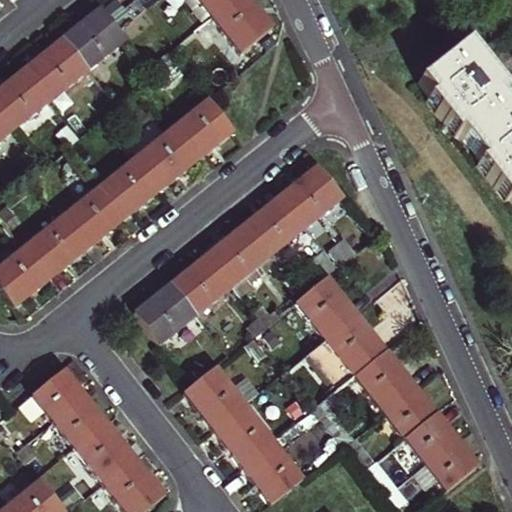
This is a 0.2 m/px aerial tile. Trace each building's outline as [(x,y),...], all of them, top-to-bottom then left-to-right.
[(193,0),(210,20),(234,0),(193,0)] [(245,0),(234,0),(210,20),(238,57),(270,31),(245,0)] [(98,12),(61,42),(87,74),(124,44),(98,12)] [(61,42),(24,71),(49,104),(76,82),(87,74),(61,42)] [(511,115),(503,105),(508,101),(482,70),(467,51),(419,88),(431,102),(427,105),(457,142),(461,139),(482,167),(479,169),(508,206),(511,203),(511,204),(511,115)] [(24,71),(0,90),(0,118),(12,134),(49,104),(24,71)] [(207,104),(170,133),(195,165),(232,135),(207,104)] [(0,118),(0,143),(12,134),(0,118)] [(158,195),(195,165),(170,133),(133,164),(158,195)] [(121,225),(158,195),(133,164),(95,194),(121,225)] [(316,169),(279,199),(305,230),(341,201),(316,169)] [(85,254),(121,225),(95,194),(60,222),(85,254)] [(241,229),(267,261),(278,252),(305,230),(279,199),(241,229)] [(47,285),(85,254),(60,222),(22,252),(47,285)] [(224,282),(230,290),(267,261),(241,229),(205,258),(224,282)] [(328,260),(339,273),(347,267),(355,260),(345,247),(328,260)] [(0,269),(0,300),(11,314),(47,285),(22,252),(0,269)] [(278,252),(267,261),(274,269),(285,260),(278,252)] [(224,282),(205,258),(168,287),(193,319),(230,290),(224,282)] [(267,261),(230,290),(237,298),(274,270),(274,269),(267,261)] [(356,320),(327,283),(301,303),(293,309),(323,346),(356,320)] [(193,319),(168,287),(131,317),(156,349),(193,319)] [(385,356),(356,320),(323,346),(282,378),(312,415),(353,382),(385,356)] [(385,356),(353,382),(381,417),(414,391),(385,356)] [(242,410),(211,372),(189,390),(180,398),(210,435),(242,410)] [(61,375),(29,401),(49,426),(81,400),(61,375)] [(381,417),(404,445),(437,420),(414,391),(381,417)] [(49,426),(69,451),(102,426),(81,400),(49,426)] [(272,447),(242,410),(210,435),(240,473),(272,447)] [(404,445),(425,470),(457,444),(437,420),(404,445)] [(0,426),(0,438),(13,455),(25,446),(6,422),(0,426)] [(102,426),(69,451),(99,490),(132,464),(102,426)] [(477,470),(457,444),(425,470),(445,495),(477,470)] [(36,461),(25,446),(13,455),(24,469),(36,461)] [(272,447),(240,473),(268,508),(300,483),(272,447)] [(364,458),(353,466),(363,478),(373,469),(364,458)] [(132,464),(99,490),(117,511),(147,511),(161,501),(132,464)] [(384,482),(373,491),(377,496),(383,504),(395,494),(384,482)] [(58,511),(38,487),(6,511),(58,511)] [(395,494),(383,504),(390,511),(396,511),(404,506),(395,494)]
